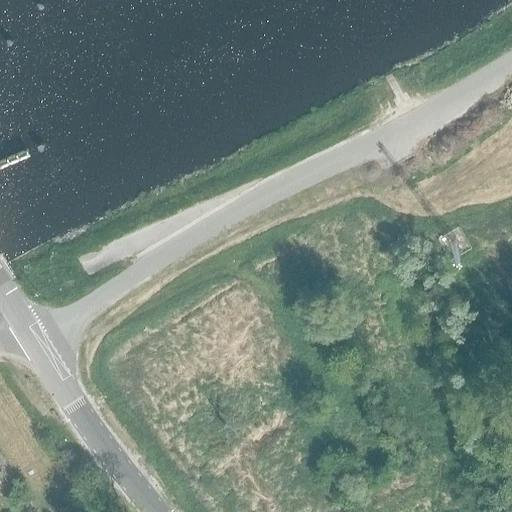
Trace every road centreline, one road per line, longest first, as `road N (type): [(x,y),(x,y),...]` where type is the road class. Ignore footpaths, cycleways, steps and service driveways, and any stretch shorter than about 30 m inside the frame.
road 1 (unclassified): [(511,63),(361,152),(273,190),(73,318),(28,332)]
road 2 (secondary): [(153,511),(28,332)]
